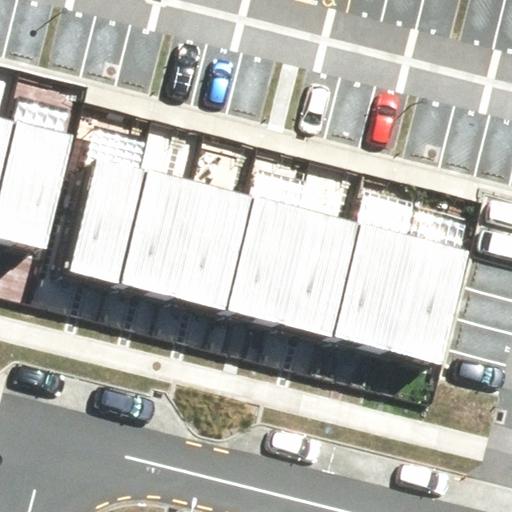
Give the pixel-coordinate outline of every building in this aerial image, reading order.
[(0,151),(0,237),(31,246),(61,138),(8,123),(0,151)] [(55,267),(109,279),(134,177),(80,164),(55,267)] [(109,279),(162,292),(187,190),(134,177),(109,279)] [(162,292),(215,305),(240,202),(187,190),(162,292)] [(215,305),(268,318),(293,215),(240,202),(215,305)] [(268,318),(321,330),(346,228),(293,215),(268,318)] [(321,330),(374,343),(399,240),(346,228),(321,330)] [(374,343),(427,356),(452,253),(399,240),(374,343)]
